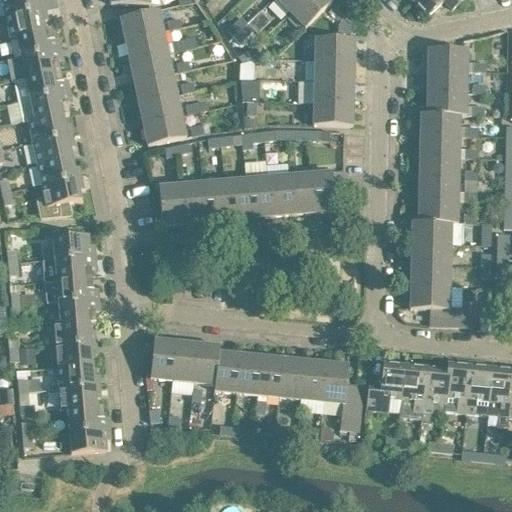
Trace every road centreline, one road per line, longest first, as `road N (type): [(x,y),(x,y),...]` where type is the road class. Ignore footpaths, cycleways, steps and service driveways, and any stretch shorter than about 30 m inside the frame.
road 1 (residential): [(123,307),(119,219),(77,0)]
road 2 (residential): [(376,339),(123,307)]
road 3 (residential): [(382,37),(377,223)]
road 4 (residential): [(123,307),(135,454)]
road 5 (residential): [(511,353),(376,339)]
road 6 (residential): [(511,18),(382,37)]
